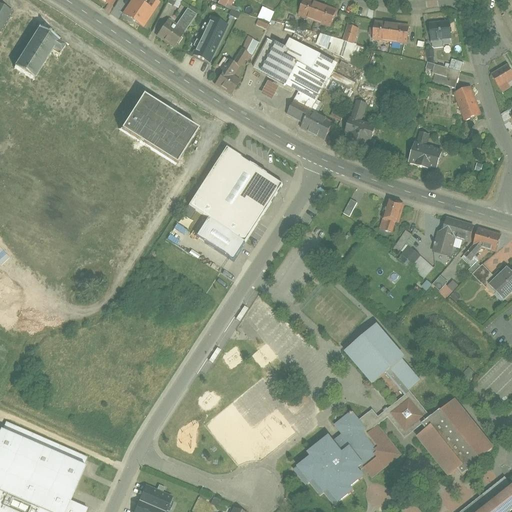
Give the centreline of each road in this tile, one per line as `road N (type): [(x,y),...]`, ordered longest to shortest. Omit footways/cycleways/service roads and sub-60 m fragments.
road 1 (residential): [(136,450),(322,160)]
road 2 (secondary): [(61,0),(199,92),(322,160)]
road 3 (secondary): [(322,160),(502,221)]
road 4 (residential): [(255,511),(261,499),(136,450)]
